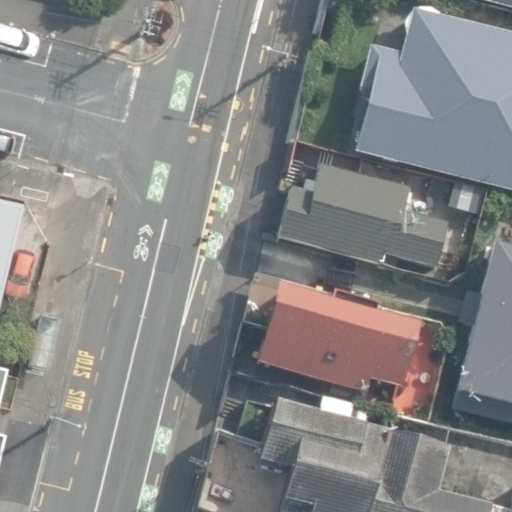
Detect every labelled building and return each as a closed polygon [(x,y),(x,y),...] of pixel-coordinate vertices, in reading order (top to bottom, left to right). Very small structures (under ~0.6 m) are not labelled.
[(353,154),(511,194),(511,37),(411,12),(400,55),(369,48),(357,95),(367,97),(353,154)] [(379,258),(430,270),(441,224),(400,214),(406,188),(315,167),(309,193),(286,188),(272,243),(377,268),(379,258)] [(0,294),(20,214),(0,208),(0,294)] [(511,246),(494,243),(454,409),(511,422),(511,246)] [(249,367),(364,395),(367,382),(396,390),(412,327),(369,316),(371,308),(257,279),(245,327),(259,330),(249,367)] [(0,407),(8,374),(0,372),(0,472),(8,440),(0,437),(0,407)] [(273,511),(285,470),(287,471),(276,511),(511,511),(511,496),(507,511),(495,511),(433,495),(445,451),(272,405),(261,445),(215,432),(193,511),(273,511)]
